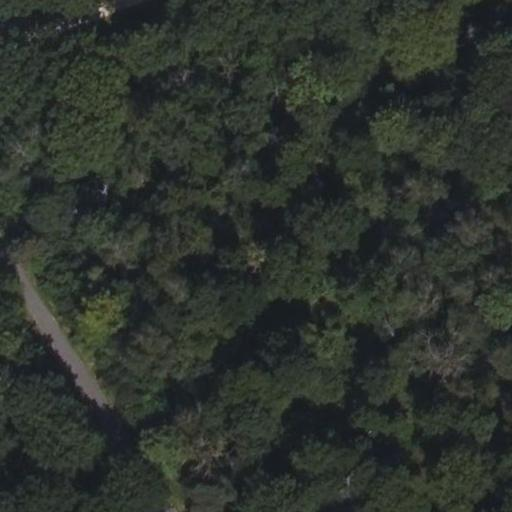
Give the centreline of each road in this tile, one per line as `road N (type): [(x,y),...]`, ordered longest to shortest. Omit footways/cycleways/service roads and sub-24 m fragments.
road 1 (unclassified): [(158,511),(0,256)]
road 2 (track): [(0,44),(120,0)]
